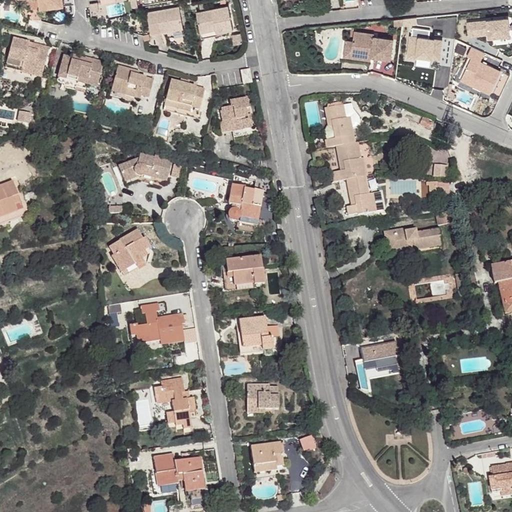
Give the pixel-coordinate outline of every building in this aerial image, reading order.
[(38,0),(40,8),(63,6),(62,0),(38,0)] [(199,4),(201,12),(208,10),(206,2),(199,4)] [(196,13),(199,28),(215,25),(215,29),(216,33),(233,29),(229,6),(208,10),(201,12),(196,13)] [(147,12),(151,34),(167,31),(174,30),(183,29),(179,7),(147,12)] [(353,42),(352,51),(371,54),(371,57),(390,60),(393,39),(374,37),(374,35),(354,32),(353,42)] [(243,43),(241,33),(232,35),(234,45),(243,43)] [(13,39),(7,58),(24,63),(22,69),(42,74),(49,48),(13,39)] [(344,56),(370,60),(371,57),(371,54),(352,51),(353,42),(346,41),(344,56)] [(64,55),(57,81),(75,86),(76,82),(97,88),(103,63),(72,54),(72,57),(64,55)] [(7,58),(5,68),(41,77),(42,74),(22,69),(24,63),(7,58)] [(118,66),(110,91),(140,100),(141,96),(148,98),(153,80),(137,76),(130,74),(131,70),(118,66)] [(243,84),(252,83),(249,70),(240,70),(243,84)] [(170,81),(164,106),(190,112),(191,107),(200,110),(205,90),(188,86),(179,83),(170,81)] [(219,123),(220,129),(237,126),(238,131),(253,128),(250,115),(247,115),(246,109),(249,109),(247,98),(229,102),(230,107),(221,108),(222,111),(220,112),(222,123),(219,123)] [(355,143),(352,127),(350,117),(346,118),(344,104),(343,101),(327,104),(327,107),(324,108),(327,127),(332,126),(334,139),(326,140),(324,140),(325,149),(335,147),(354,143),(355,143)] [(351,103),(344,104),(346,118),(350,117),(352,127),(360,126),(359,117),(352,109),(351,103)] [(19,111),(17,122),(29,124),(29,122),(32,123),(33,117),(30,117),(31,113),(19,111)] [(220,129),(221,134),(238,131),(237,126),(220,129)] [(334,139),(332,126),(327,127),(323,133),(326,140),(334,139)] [(346,180),(365,177),(362,158),(357,159),(354,143),(335,147),(339,167),(343,166),(344,170),(339,171),(332,172),(334,182),(346,180)] [(139,159),(119,167),(126,185),(137,181),(138,177),(141,178),(144,176),(167,181),(172,159),(155,155),(154,157),(140,154),(139,159)] [(416,166),(408,163),(406,170),(405,171),(414,174),(416,166)] [(448,166),(434,165),(433,177),(446,178),(448,166)] [(167,181),(144,176),(141,178),(138,177),(137,181),(165,188),(167,181)] [(368,194),(365,177),(346,180),(351,206),(346,207),(347,216),(356,214),(357,216),(376,212),(373,193),(368,194)] [(0,217),(17,211),(17,210),(23,208),(13,181),(0,186),(0,217)] [(416,181),(415,196),(425,197),(426,181),(416,181)] [(401,182),(390,184),(392,194),(402,192),(401,182)] [(435,186),(428,186),(428,195),(449,195),(449,182),(435,182),(435,186)] [(239,219),(240,218),(258,221),(260,207),(251,206),(254,190),(244,189),(245,187),(232,184),(230,196),(229,205),(230,205),(228,216),(228,218),(229,219),(230,220),(232,222),(235,222),(237,221),(238,220),(239,219)] [(380,192),(373,193),(376,212),(383,210),(380,192)] [(0,224),(29,214),(27,208),(23,209),(23,208),(17,210),(17,211),(0,217),(0,224)] [(450,209),(436,212),(438,225),(453,223),(450,209)] [(403,228),(384,231),(386,241),(391,241),(392,250),(413,246),(414,250),(441,245),(438,229),(417,233),(416,230),(404,232),(403,228)] [(137,230),(109,247),(114,254),(116,253),(126,270),(135,265),(136,267),(144,262),(142,258),(139,253),(144,250),(150,246),(145,237),(143,239),(137,230)] [(391,241),(386,241),(388,254),(414,250),(413,246),(392,250),(391,241)] [(139,253),(142,258),(147,255),(144,250),(139,253)] [(112,256),(124,277),(137,269),(136,267),(135,265),(126,270),(116,253),(114,254),(112,256)] [(232,273),(234,286),(254,283),(254,285),(256,285),(264,284),(261,256),(235,259),(235,256),(231,257),(231,260),(225,261),(227,272),(227,273),(232,273)] [(498,283),(505,313),(511,311),(511,261),(491,265),(494,283),(498,283)] [(223,273),(225,292),(256,288),(256,285),(254,285),(254,283),(234,286),(232,273),(227,273),(227,272),(223,273)] [(465,273),(456,275),(458,289),(459,296),(467,296),(466,288),(468,288),(465,273)] [(136,336),(137,343),(150,341),(149,337),(159,336),(160,341),(161,346),(184,342),(181,324),(184,324),(183,314),(170,316),(171,319),(158,321),(157,318),(156,312),(159,311),(158,303),(141,306),(142,314),(145,314),(146,325),(137,326),(137,324),(129,326),(131,337),(136,336)] [(467,319),(469,320),(474,319),(476,318),(477,316),(477,315),(476,311),(474,309),(472,308),(469,308),(466,309),(464,312),(464,315),(465,317),(467,319)] [(239,321),(242,348),(261,346),(262,350),(274,349),(272,337),(278,336),(277,325),(267,327),(265,317),(239,321)] [(361,340),(364,341),(367,341),(368,339),(369,337),(369,335),(368,332),(367,331),(364,331),(361,332),(360,333),(359,334),(359,336),(359,338),(360,339),(361,340)] [(137,343),(137,345),(160,341),(159,336),(149,337),(150,341),(137,343)] [(398,372),(395,357),(398,357),(396,343),(360,350),(362,361),(363,363),(362,363),(367,390),(366,390),(360,389),(356,364),(355,364),(360,390),(366,391),(368,391),(366,380),(366,378),(398,372)] [(242,348),(243,354),(262,352),(262,350),(261,346),(242,348)] [(153,388),(156,402),(171,399),(172,402),(173,412),(165,413),(167,425),(175,423),(175,427),(182,425),(183,430),(192,428),(189,413),(196,412),(194,397),(190,398),(182,399),(181,393),(184,392),(182,380),(172,382),(171,379),(160,381),(161,387),(153,388)] [(247,385),(247,409),(264,409),(278,409),(278,387),(269,387),(269,385),(247,385)] [(300,441),(302,447),(310,444),(312,447),(317,446),(313,433),(299,440),(300,441)] [(283,466),(280,443),(252,447),(255,469),(276,467),(283,466)] [(173,455),(153,458),(158,487),(160,487),(161,493),(178,490),(177,482),(183,481),(185,491),(205,488),(200,457),(174,461),(173,455)] [(490,477),(492,494),(501,492),(511,490),(511,467),(507,468),(506,465),(492,467),(493,477),(490,477)]
